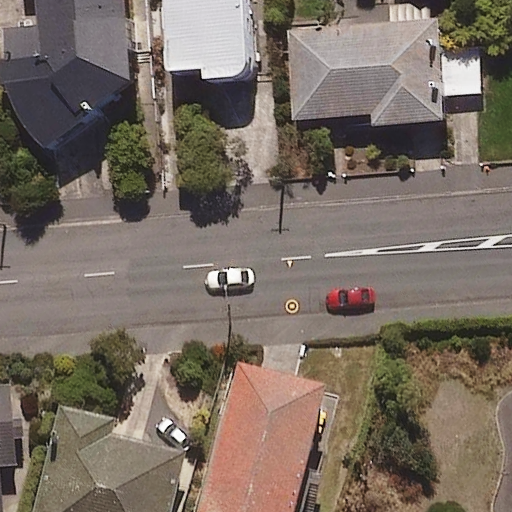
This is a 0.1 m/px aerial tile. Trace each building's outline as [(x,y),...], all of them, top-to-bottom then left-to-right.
[(140,0),(53,0),(54,33),(9,35),(12,92),(51,165),(107,134),(145,106),(140,0)] [(261,95),(256,0),(171,0),(176,85),(216,83),(216,97),(261,95)] [(445,32),(298,36),(300,129),(384,127),(384,137),(453,135),(452,100),(484,99),(483,62),(446,63),(445,32)] [(307,511),(333,420),(245,396),(212,511),(307,511)] [(0,511),(11,511),(10,483),(27,483),(24,404),(0,404),(0,511)] [(114,441),(62,430),(44,511),(179,511),(188,474),(111,457),(114,441)]
